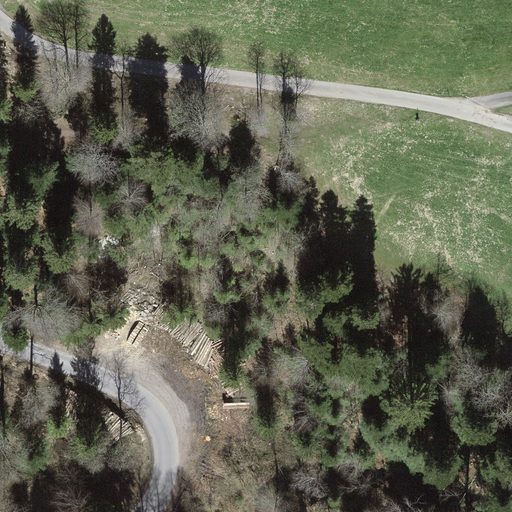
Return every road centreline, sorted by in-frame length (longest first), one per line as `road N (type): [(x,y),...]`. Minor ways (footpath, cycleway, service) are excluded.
road 1 (track): [(511,126),(394,98),(82,57),(31,41),(0,19)]
road 2 (unclassified): [(151,511),(167,482),(169,448),(155,417),(85,370),(0,339)]
